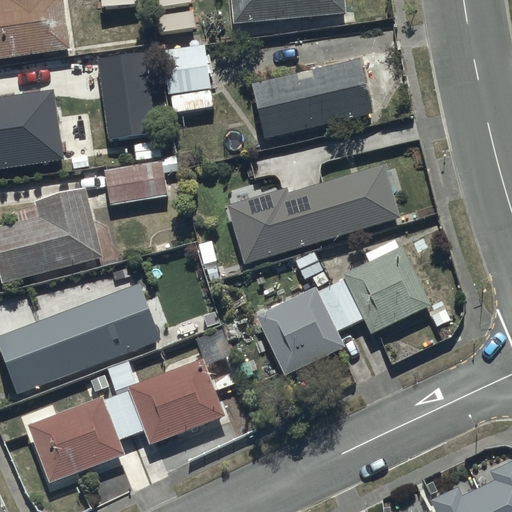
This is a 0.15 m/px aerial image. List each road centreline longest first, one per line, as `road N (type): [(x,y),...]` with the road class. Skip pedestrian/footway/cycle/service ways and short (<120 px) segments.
road 1 (residential): [(216,511),(511,373)]
road 2 (tertiary): [(511,209),(462,0)]
